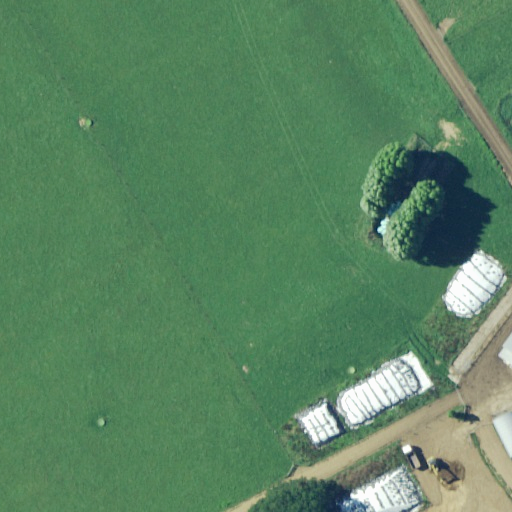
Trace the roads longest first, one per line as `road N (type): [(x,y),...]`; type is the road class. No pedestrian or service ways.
road 1 (track): [(400,0),(511,173)]
road 2 (track): [(511,480),(479,431),(474,405),(477,375),(511,324)]
